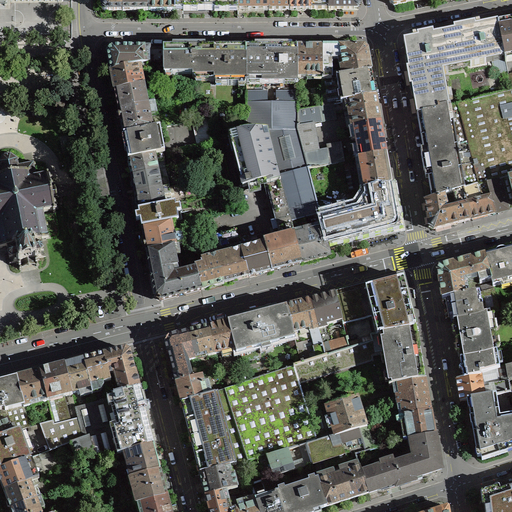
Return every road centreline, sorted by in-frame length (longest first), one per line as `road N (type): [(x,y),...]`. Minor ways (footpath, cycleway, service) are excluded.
road 1 (secondary): [(418,253),(144,327)]
road 2 (residential): [(354,27),(86,28)]
road 3 (residential): [(456,482),(418,253)]
road 4 (residential): [(418,253),(381,26)]
road 5 (residential): [(144,327),(191,511)]
road 6 (residential): [(86,28),(119,201)]
road 7 (secondary): [(144,327),(0,365)]
road 8 (residential): [(511,1),(381,26)]
road 9 (residential): [(119,201),(144,327)]
